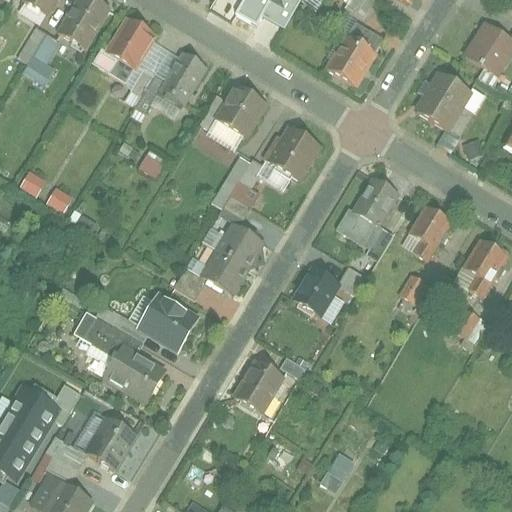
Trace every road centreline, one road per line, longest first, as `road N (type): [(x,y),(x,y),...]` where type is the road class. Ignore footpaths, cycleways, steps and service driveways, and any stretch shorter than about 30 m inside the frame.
road 1 (residential): [(363,126),(127,511)]
road 2 (residential): [(363,126),(157,0)]
road 3 (residential): [(511,216),(363,126)]
road 4 (residential): [(448,0),(363,126)]
